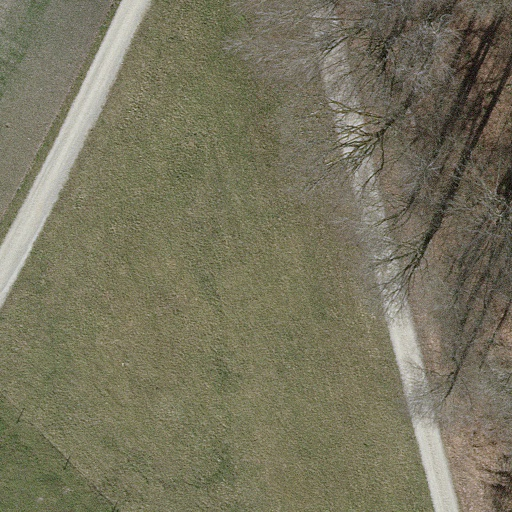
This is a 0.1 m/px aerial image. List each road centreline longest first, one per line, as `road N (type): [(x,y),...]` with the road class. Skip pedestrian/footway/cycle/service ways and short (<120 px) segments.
road 1 (track): [(454,511),(329,0)]
road 2 (track): [(135,0),(0,276)]
